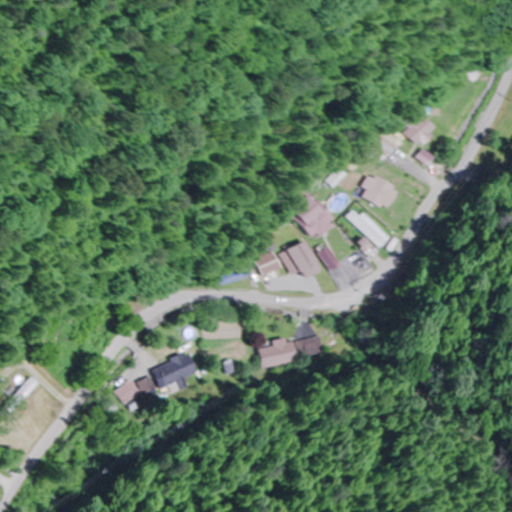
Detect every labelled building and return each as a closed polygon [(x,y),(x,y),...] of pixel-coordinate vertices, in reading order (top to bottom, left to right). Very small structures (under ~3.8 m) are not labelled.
[(468,88),(460,80),(435,105),(447,118),(462,103),(458,99),(468,88)] [(436,130),(423,117),(406,135),(420,147),(436,130)] [(379,148),(390,157),(402,143),(392,134),(379,148)] [(362,197),(387,211),(399,190),(374,176),(362,197)] [(315,240),(337,224),(315,194),(293,209),(315,240)] [(350,218),(380,248),(388,239),(358,209),(350,218)] [(300,274),(303,280),(321,271),(307,242),(283,254),(294,277),(300,274)] [(332,270),(341,265),(330,248),(321,254),(332,270)] [(265,277),(277,272),(271,255),(258,260),(265,277)] [(308,358),(321,352),(315,338),(302,344),(308,358)] [(290,367),(292,342),(269,340),(268,349),(259,348),(258,363),(290,367)] [(186,353),(149,370),(159,391),(196,374),(186,353)] [(123,406),(139,393),(130,380),(113,392),(123,406)]
